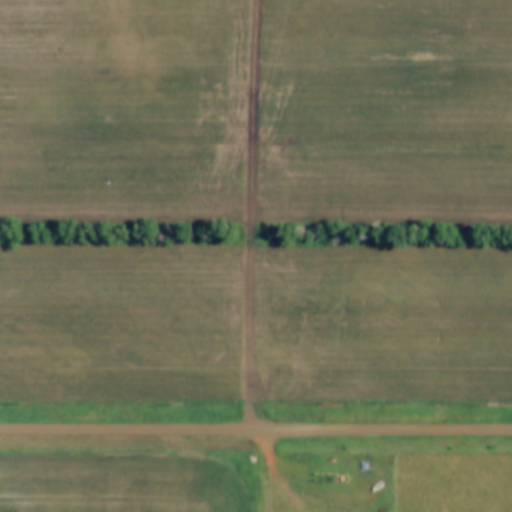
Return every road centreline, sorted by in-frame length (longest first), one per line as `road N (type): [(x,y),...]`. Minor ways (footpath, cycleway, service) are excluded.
road 1 (residential): [(511,431),(0,431)]
road 2 (track): [(245,431),(256,0)]
